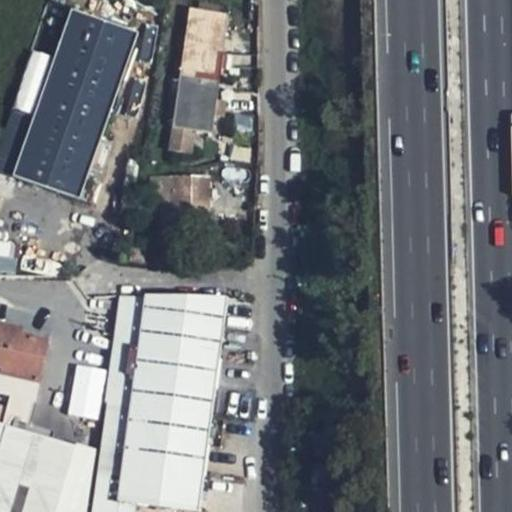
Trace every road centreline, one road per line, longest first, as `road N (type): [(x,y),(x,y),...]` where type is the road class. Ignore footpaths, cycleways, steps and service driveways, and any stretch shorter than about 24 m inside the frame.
road 1 (motorway): [(411,0),(425,511)]
road 2 (motorway): [(505,511),(491,0)]
road 3 (residential): [(268,511),(278,0)]
road 4 (unknown): [(81,305),(57,409),(0,399)]
road 5 (unknown): [(81,305),(80,236),(16,199)]
